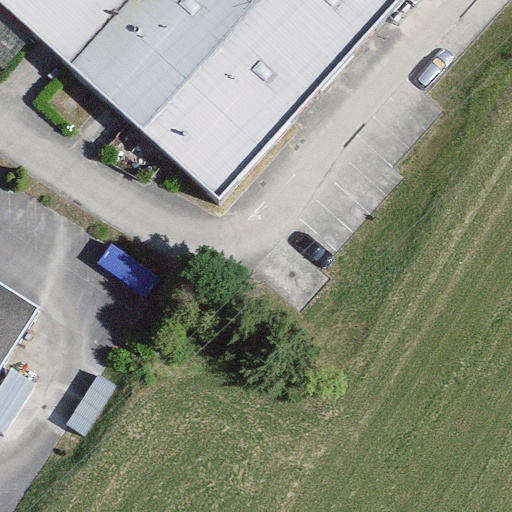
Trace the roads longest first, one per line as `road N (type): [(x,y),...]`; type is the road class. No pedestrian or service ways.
road 1 (unknown): [(476,0),(389,104),(297,184),(237,214),(176,215),(142,204),(78,169),(0,110)]
road 2 (unknown): [(0,237),(37,268),(50,291),(59,347),(47,385),(0,441)]
